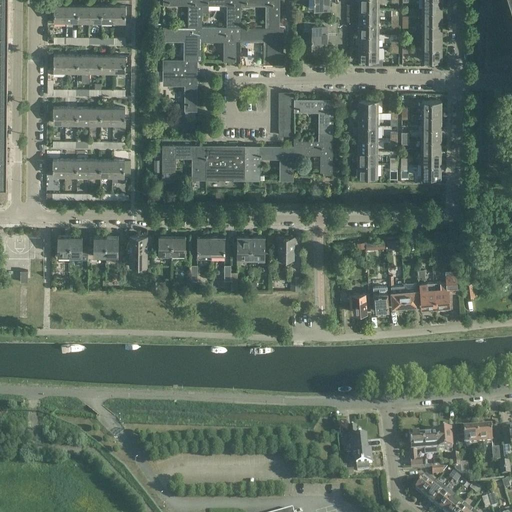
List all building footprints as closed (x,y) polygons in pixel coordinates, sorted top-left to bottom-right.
[(0,0),(0,177),(3,177),(3,163),(9,163),(9,148),(3,148),(3,0),(0,0)] [(201,4),(201,0),(162,0),(163,4),(190,5),(190,26),(201,26),(201,4)] [(240,0),(201,0),(201,4),(229,5),(229,26),(240,26),(240,5),(240,0)] [(278,0),(240,0),(240,5),(268,5),(268,26),(278,26),(278,0)] [(328,0),(312,0),(313,2),(314,2),(314,8),(328,8),(328,0)] [(378,0),(358,0),(359,9),(378,9),(378,0)] [(422,0),(422,9),(441,10),(441,0),(422,0)] [(53,21),(65,21),(66,5),(53,4),(53,21)] [(66,5),(65,21),(77,21),(77,5),(66,5)] [(77,21),(89,21),(89,5),(77,5),(77,21)] [(89,21),(101,21),(101,5),(89,5),(89,21)] [(101,21),(113,21),(113,5),(101,5),(101,21)] [(125,5),(113,5),(113,21),(125,21),(125,5)] [(378,9),(359,9),(359,21),(378,21),(378,9)] [(422,9),(422,22),(441,22),(441,10),(422,9)] [(326,32),(336,32),(336,34),(337,34),(337,20),(303,20),(303,31),(312,31),(312,38),(311,38),(311,41),(312,41),(312,46),(326,47),(326,32)] [(378,34),(378,21),(359,21),(358,34),(378,34)] [(441,22),(422,22),(422,35),(441,35),(441,22)] [(162,60),(162,69),(196,70),(196,37),(201,37),(201,26),(190,26),(163,26),(163,37),(184,37),(184,60),(162,60)] [(223,60),(235,60),(235,37),(240,37),(240,26),(229,26),(201,26),(201,37),(223,37),(223,60)] [(268,26),(240,26),(240,37),(267,37),(267,60),(278,60),(278,26),(268,26)] [(93,36),(89,36),(89,43),(101,43),(101,37),(101,32),(94,32),(93,36)] [(358,34),(358,46),(378,47),(378,34),(358,34)] [(422,35),(422,47),(441,47),(441,35),(422,35)] [(378,47),(358,46),(358,59),(377,60),(378,47)] [(441,47),(422,47),(422,60),(441,60),(441,47)] [(52,71),(65,71),(65,55),(53,54),(52,71)] [(65,55),(65,71),(77,71),(77,55),(65,55)] [(88,83),(88,71),(89,55),(77,55),(77,71),(77,73),(81,73),(81,82),(88,83)] [(88,71),(100,71),(100,55),(89,55),(88,71)] [(100,71),(112,71),(112,55),(100,55),(100,71)] [(125,55),(112,55),(112,71),(124,71),(125,55)] [(196,70),(162,69),(162,81),(184,81),(184,110),(196,110),(196,70)] [(100,95),(100,89),(100,83),(94,83),(93,89),(88,89),(88,95),(100,95)] [(293,99),(293,105),(293,110),(321,110),(321,132),(331,132),(331,99),(293,98),(293,99)] [(358,99),(358,113),(377,113),(377,100),(358,99)] [(421,100),(421,113),(440,113),(440,100),(421,100)] [(52,123),(65,123),(65,107),(52,107),(52,123)] [(65,107),(65,123),(76,123),(76,107),(65,107)] [(76,123),(88,123),(88,107),(76,107),(76,123)] [(88,123),(100,123),(100,107),(88,107),(88,123)] [(100,123),(112,123),(112,107),(100,107),(100,123)] [(124,107),(112,107),(112,123),(124,123),(124,107)] [(377,125),(377,113),(358,113),(357,125),(377,125)] [(440,113),(421,113),(421,126),(440,126),(440,113)] [(357,125),(357,138),(377,138),(377,125),(357,125)] [(421,126),(421,138),(440,138),(440,126),(421,126)] [(293,136),(293,145),(293,150),(319,150),(319,173),(331,173),(331,132),(321,132),(320,139),(298,139),(298,136),(293,136)] [(377,151),(377,138),(357,138),(357,151),(377,151)] [(440,138),(421,138),(420,151),(440,151),(440,138)] [(191,157),(191,158),(195,158),(195,144),(161,144),(161,178),(172,178),(172,157),(191,157)] [(191,158),(191,179),(205,179),(205,145),(195,144),(195,158),(191,158)] [(205,179),(233,179),(245,179),(245,145),(205,145),(205,179)] [(258,158),(259,158),(259,148),(259,145),(245,145),(245,179),(258,179),(258,158)] [(293,145),(259,145),(259,148),(259,158),(281,158),(281,179),(293,179),(293,150),(293,145)] [(357,151),(357,163),(377,164),(377,151),(357,151)] [(420,151),(420,164),(440,164),(440,151),(420,151)] [(52,175),(64,175),(64,159),(52,159),(52,175)] [(64,159),(64,175),(76,175),(76,159),(64,159)] [(76,175),(88,175),(88,159),(76,159),(76,175)] [(88,175),(100,175),(100,159),(88,159),(88,175)] [(100,175),(111,175),(111,159),(100,159),(100,175)] [(124,159),(111,159),(111,175),(111,183),(117,183),(117,175),(124,175),(124,159)] [(377,164),(357,163),(357,177),(377,177),(377,164)] [(440,164),(420,164),(420,177),(425,177),(425,183),(435,183),(435,177),(440,177),(440,164)] [(69,254),(69,235),(57,235),(57,254),(57,258),(68,258),(68,254),(69,254)] [(77,254),(87,254),(87,246),(81,246),(81,235),(69,235),(69,254),(69,257),(77,257),(77,254)] [(87,254),(105,254),(105,235),(93,235),(93,246),(87,246),(87,254)] [(117,235),(105,235),(105,254),(117,254),(117,235)] [(125,257),(125,261),(124,263),(129,265),(129,266),(146,266),(146,252),(152,252),(152,246),(146,246),(147,235),(129,235),(129,248),(126,248),(125,253),(125,257)] [(158,257),(171,257),(171,236),(159,236),(158,257)] [(184,236),(171,236),(171,257),(184,258),(184,236)] [(196,258),(210,258),(210,236),(196,236),(196,258)] [(210,236),(210,258),(224,258),(224,236),(210,236)] [(236,258),(250,258),(250,236),(236,236),(236,258)] [(264,236),(250,236),(250,258),(264,258),(264,236)] [(276,259),(294,259),(294,237),(277,236),(276,259)] [(384,241),(374,241),(375,249),(385,248),(384,241)] [(449,305),(448,293),(457,292),(455,270),(443,271),(444,281),(433,282),(435,306),(449,305)] [(300,279),(290,278),(289,292),(299,292),(300,279)] [(435,306),(433,282),(420,283),(422,307),(435,306)] [(404,284),(404,285),(406,308),(414,308),(414,304),(417,304),(416,290),(410,290),(410,283),(404,284)] [(473,283),(465,284),(466,298),(475,297),(473,283)] [(397,306),(397,309),(406,308),(404,285),(390,286),(392,306),(397,306)] [(374,310),(388,309),(386,292),(378,293),(378,289),(372,290),(374,310)] [(349,294),(346,294),(347,300),(350,300),(350,306),(353,306),(354,312),(366,311),(370,311),(368,292),(349,293),(349,294)] [(349,438),(351,452),(367,450),(365,435),(356,436),(355,427),(347,428),(348,439),(349,438)] [(476,429),(477,445),(491,444),(490,428),(476,429)] [(477,445),(476,429),(463,429),(464,446),(477,445)] [(436,431),(436,434),(437,449),(451,448),(450,430),(436,431)] [(423,450),(422,435),(418,435),(418,432),(409,432),(410,451),(411,467),(423,466),(422,460),(417,460),(416,450),(423,450)] [(436,434),(422,435),(423,450),(424,455),(438,454),(437,449),(436,434)] [(509,447),(502,447),(503,460),(510,459),(509,447)] [(498,448),(491,449),(492,461),(499,461),(498,448)] [(369,450),(367,450),(351,452),(351,457),(354,456),(355,465),(371,463),(369,450)] [(459,454),(451,455),(453,467),(460,467),(459,454)] [(462,475),(469,475),(468,462),(460,463),(462,475)] [(500,464),(501,476),(509,475),(508,463),(500,464)] [(436,482),(427,475),(420,476),(415,482),(418,485),(414,490),(424,497),(436,482)] [(433,505),(445,489),(436,482),(424,497),(433,505)] [(469,489),(473,492),(477,486),(473,483),(469,489)] [(481,489),(477,486),(473,492),(476,495),(481,489)] [(445,489),(433,505),(442,511),(454,497),(454,496),(445,489)] [(494,495),(488,497),(491,508),(497,506),(494,495)] [(454,497),(442,511),(456,511),(463,504),(454,497)] [(491,508),(488,497),(482,499),(485,509),(491,508)]
